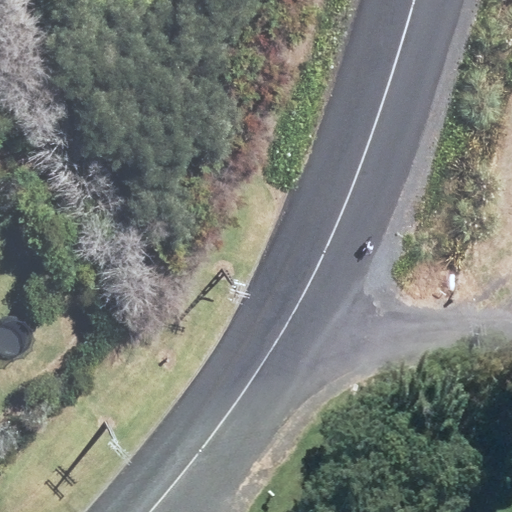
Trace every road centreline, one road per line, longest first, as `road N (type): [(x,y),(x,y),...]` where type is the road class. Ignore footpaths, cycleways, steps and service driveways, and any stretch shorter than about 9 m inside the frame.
road 1 (tertiary): [(290,321),(355,180),(415,0)]
road 2 (tertiary): [(151,511),(290,321)]
road 3 (residential): [(511,347),(290,321)]
